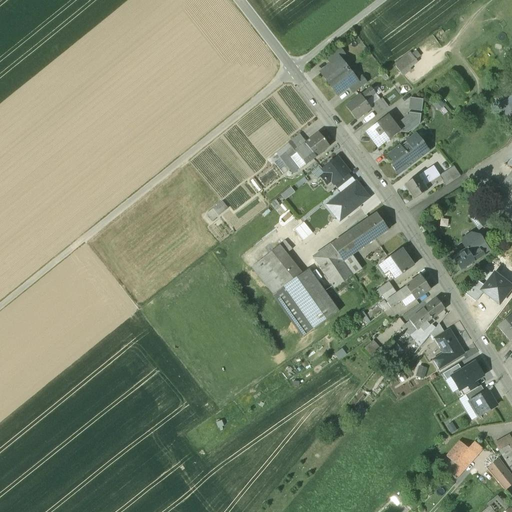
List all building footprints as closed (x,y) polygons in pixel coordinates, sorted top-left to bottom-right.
[(339,48),(326,58),(331,65),(340,59),(345,56),(339,48)] [(416,62),(410,55),(395,66),(401,73),(416,62)] [(331,65),(321,74),(329,84),(348,69),(340,59),(331,65)] [(348,69),(329,84),(338,96),(349,87),(357,81),(356,80),(348,69)] [(361,77),(356,80),(357,81),(349,87),(353,94),(366,84),(361,77)] [(371,88),(360,97),(364,102),(375,93),(371,88)] [(375,93),(364,102),(369,109),(372,107),(371,105),(379,99),(375,93)] [(511,94),(497,106),(505,115),(511,109),(511,94)] [(360,97),(360,96),(346,107),(356,119),(369,109),(364,102),(360,97)] [(422,100),(410,98),(409,110),(421,112),(422,100)] [(379,99),(371,105),(372,107),(378,115),(386,109),(379,99)] [(444,106),(438,100),(433,105),(438,111),(444,106)] [(448,108),(441,111),(444,116),(451,112),(448,108)] [(407,116),(395,126),(399,132),(407,133),(419,124),(420,115),(408,113),(407,116)] [(387,116),(366,132),(378,148),(399,132),(395,126),(387,116)] [(318,133),(304,143),(305,144),(315,157),(329,146),(318,133)] [(406,142),(388,156),(393,163),(390,165),(397,174),(428,151),(423,145),(423,142),(420,141),(416,135),(409,140),(406,139),(406,142)] [(291,141),(276,153),(280,158),(289,170),(293,174),(299,169),(290,157),(296,153),(295,152),(298,149),(291,141)] [(298,149),(295,152),(296,153),(305,165),(315,157),(305,144),(298,149)] [(276,153),(267,160),(271,165),(274,163),(273,163),(280,158),(276,153)] [(305,165),(296,153),(290,157),(299,169),(300,169),(305,165)] [(289,170),(280,158),(273,163),(274,163),(283,175),(289,170)] [(348,172),(337,158),(334,161),(331,160),(329,162),(329,165),(322,170),(325,174),(321,177),(327,184),(331,181),(333,184),(348,173),(348,172)] [(433,166),(418,176),(427,190),(442,181),(442,180),(439,175),(433,166)] [(453,167),(439,175),(442,180),(442,181),(445,186),(460,176),(453,167)] [(511,171),(498,190),(511,201),(511,171)] [(348,173),(333,184),(337,189),(351,178),(348,173)] [(427,190),(418,176),(404,185),(414,199),(427,190)] [(351,178),(337,189),(341,194),(355,182),(351,178)] [(362,191),(355,182),(341,194),(327,205),(340,220),(365,200),(359,193),(362,191)] [(228,209),(222,202),(207,214),(212,221),(228,209)] [(484,217),(478,209),(468,217),(477,228),(484,223),(481,219),(484,217)] [(376,214),(362,223),(374,239),(387,230),(376,214)] [(303,222),(299,225),(308,237),(312,233),(303,222)] [(362,223),(332,245),(343,261),(352,255),(374,239),(362,223)] [(303,240),(308,237),(299,225),(294,229),(303,240)] [(471,234),(462,240),(461,243),(465,249),(452,258),(460,271),(473,262),(469,256),(479,250),(478,248),(481,246),(474,235),(471,234)] [(292,250),(285,241),(278,246),(285,255),(292,250)] [(343,261),(332,245),(313,259),(335,289),(354,275),(343,261)] [(285,255),(278,246),(264,258),(287,286),(301,274),(285,255)] [(401,250),(378,266),(384,274),(389,271),(394,279),(403,273),(404,274),(405,272),(413,266),(401,250)] [(479,250),(469,256),(473,262),(483,255),(479,250)] [(362,269),(352,255),(343,261),(354,275),(362,269)] [(264,258),(251,268),(274,296),(285,288),(287,286),(264,258)] [(309,270),(285,288),(314,329),(338,312),(309,270)] [(511,288),(494,274),(485,286),(481,291),(483,292),(499,304),(511,288)] [(429,290),(420,276),(405,286),(405,287),(411,294),(415,300),(429,290)] [(475,279),(464,294),(475,302),(483,292),(481,291),(485,286),(475,279)] [(388,282),(375,292),(379,298),(382,296),(393,288),(388,282)] [(396,293),(385,300),(390,308),(411,294),(405,287),(396,293)] [(285,288),(274,296),(303,337),(314,329),(285,288)] [(393,288),(382,296),(385,300),(396,293),(393,288)] [(436,299),(423,309),(431,319),(443,309),(436,299)] [(384,301),(378,305),(379,306),(382,310),(383,310),(384,312),(389,309),(384,301)] [(379,306),(367,314),(370,319),(382,310),(379,306)] [(423,309),(409,321),(416,330),(426,322),(431,319),(423,309)] [(511,314),(497,327),(510,341),(511,339),(511,314)] [(416,330),(409,321),(403,326),(410,335),(416,330)] [(426,322),(416,330),(410,335),(409,335),(419,347),(428,336),(422,332),(429,326),(429,325),(426,322)] [(430,324),(429,325),(429,326),(422,332),(428,336),(430,334),(435,328),(430,324)] [(444,333),(439,324),(435,328),(430,334),(434,339),(444,333)] [(444,333),(434,339),(443,354),(433,360),(439,369),(464,354),(449,330),(444,333)] [(373,341),(364,349),(371,356),(380,348),(373,341)] [(371,356),(370,357),(375,361),(384,352),(381,347),(380,348),(371,356)] [(451,377),(459,390),(473,382),(483,376),(475,362),(461,371),(451,377)] [(451,377),(461,371),(458,365),(443,374),(446,380),(451,377)] [(426,370),(420,368),(417,377),(423,379),(426,370)] [(465,395),(477,388),(473,382),(459,390),(463,396),(465,395)] [(477,388),(465,395),(469,402),(485,393),(480,386),(477,388)] [(469,402),(478,417),(496,405),(487,391),(485,393),(469,402)] [(511,439),(509,436),(495,445),(506,462),(511,472),(511,439)] [(462,443),(448,458),(447,457),(441,465),(448,471),(468,448),(462,443)] [(468,448),(448,471),(450,473),(448,476),(450,478),(453,476),(460,482),(467,474),(462,470),(476,455),(468,448)] [(511,477),(499,460),(488,470),(511,498),(511,477)] [(499,499),(489,507),(493,511),(504,511),(507,509),(499,499)]
